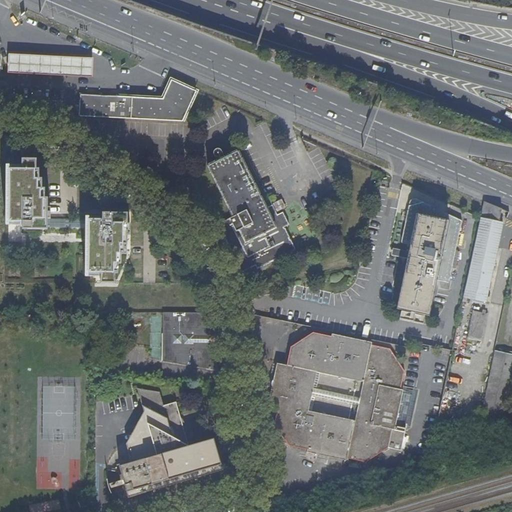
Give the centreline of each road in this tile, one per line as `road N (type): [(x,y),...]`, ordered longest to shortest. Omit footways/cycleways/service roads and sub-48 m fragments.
road 1 (residential): [(0,130),(35,141),(161,222),(209,266),(249,447),(238,488),(197,511)]
road 2 (primary): [(57,0),(374,132)]
road 3 (motorway): [(251,11),(511,124)]
road 4 (motorway): [(251,11),(511,85)]
road 5 (motorway): [(511,57),(327,0)]
road 6 (primary): [(374,132),(511,194)]
road 7 (motorway): [(374,132),(418,131),(511,156)]
